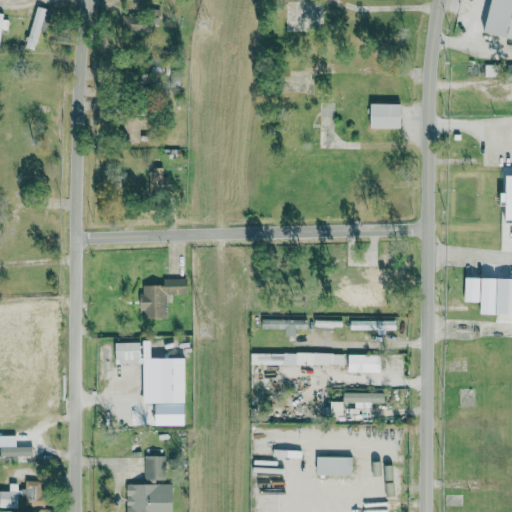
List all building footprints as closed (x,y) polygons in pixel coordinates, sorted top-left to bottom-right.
[(511,0),(493,0),(486,33),(511,39),(511,0)] [(25,47),(34,50),(46,9),(37,7),(25,47)] [(0,42),(2,29),(8,30),(9,17),(0,15),(0,42)] [(143,17),(123,17),(122,32),(142,33),(143,17)] [(401,103),(371,102),(371,127),(401,128),(401,103)] [(122,141),(139,141),(140,114),(122,114),(122,141)] [(163,167),(150,167),(151,188),(170,187),(170,176),(163,176),(163,167)] [(511,174),(507,174),(507,191),(502,191),(502,206),(506,206),(506,222),(511,222),(511,174)] [(343,253),(332,253),(332,266),(343,267),(343,253)] [(367,301),(385,301),(386,267),(363,266),(363,291),(367,291),(367,301)] [(481,302),(481,313),(511,314),(511,277),(466,276),(465,301),(481,302)] [(187,278),(164,279),(164,284),(141,285),(142,318),(167,317),(167,294),(187,294),(187,278)] [(262,329),(286,329),(286,335),(296,335),(296,329),(308,329),(308,317),(262,318),(262,329)] [(396,320),(350,320),(350,330),(379,330),(396,330),(396,320)] [(115,360),(140,360),(140,342),(115,342),(115,360)] [(344,365),(344,353),(269,352),(269,358),(263,358),(263,364),(344,365)] [(380,354),(348,354),(349,372),(381,371),(380,354)] [(161,403),(186,402),(186,357),(161,357),(161,403)] [(355,408),(372,408),(373,402),(385,402),(385,392),(344,391),(344,401),(355,402),(355,408)] [(343,414),(343,401),(331,401),(331,414),(343,414)] [(0,455),(32,456),(32,446),(16,446),(16,436),(0,436),(0,455)] [(126,511),(173,511),(173,482),(166,482),(166,455),(145,455),(145,483),(127,483),(126,511)] [(317,474),(353,475),(353,457),(317,456),(317,474)] [(44,505),(44,480),(26,480),(25,489),(18,489),(18,483),(10,483),(9,490),(1,490),(0,507),(18,507),(18,495),(25,495),(25,505),(44,505)]
